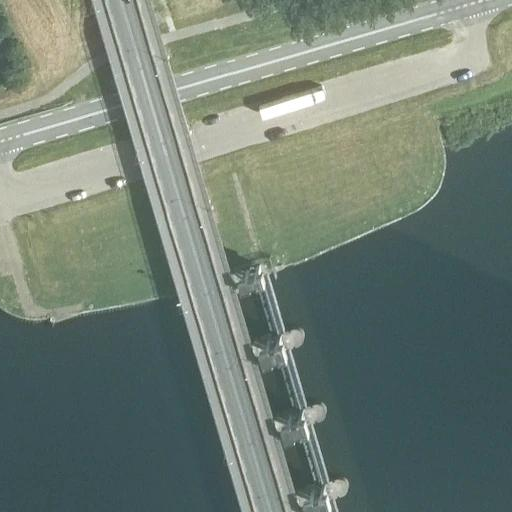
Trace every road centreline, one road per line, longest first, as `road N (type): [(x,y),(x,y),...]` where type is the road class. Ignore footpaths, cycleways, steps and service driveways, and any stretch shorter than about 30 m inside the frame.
road 1 (primary): [(272,511),(120,0)]
road 2 (secondary): [(0,141),(484,0)]
